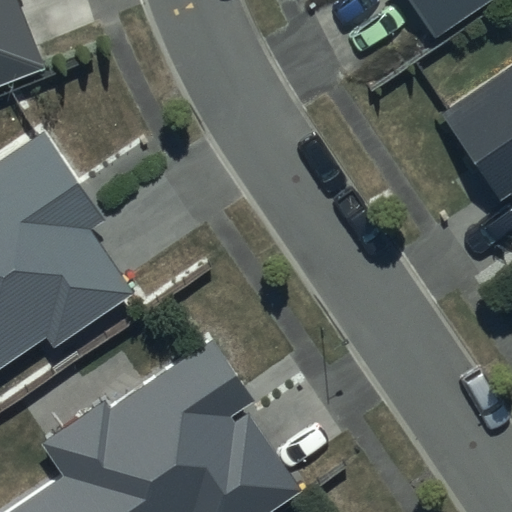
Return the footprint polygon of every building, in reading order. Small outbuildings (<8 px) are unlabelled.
[(0,0),(0,71),(42,56),(19,0),(0,0)] [(414,0),(429,22),(462,0),(414,0)] [(511,47),(438,97),(493,188),(508,179),(511,186),(511,47)] [(0,349),(40,322),(48,334),(129,278),(83,213),(98,203),(38,116),(0,142),(0,349)] [(59,462),(0,502),(0,511),(245,511),(298,476),(244,398),(229,408),(226,403),(249,387),(207,326),(109,394),(104,386),(38,432),(59,462)]
